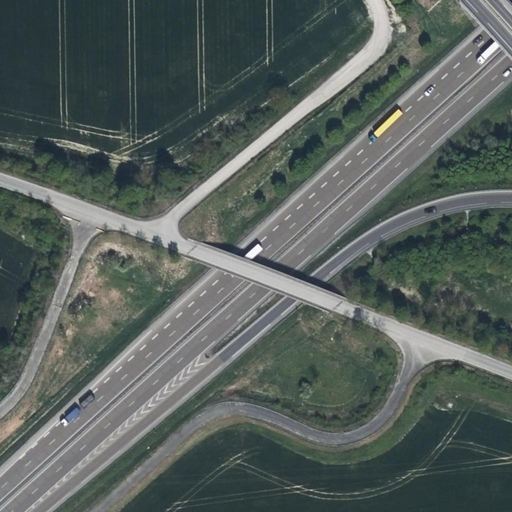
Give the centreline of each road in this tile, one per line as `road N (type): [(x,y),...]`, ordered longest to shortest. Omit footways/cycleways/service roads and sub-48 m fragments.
road 1 (motorway): [(511,27),(0,488)]
road 2 (motorway): [(9,511),(511,59)]
road 3 (motorway): [(39,511),(362,243),(444,204),(511,198)]
road 4 (unclassified): [(511,375),(0,180)]
road 5 (track): [(154,233),(370,54),(382,20),(375,0)]
